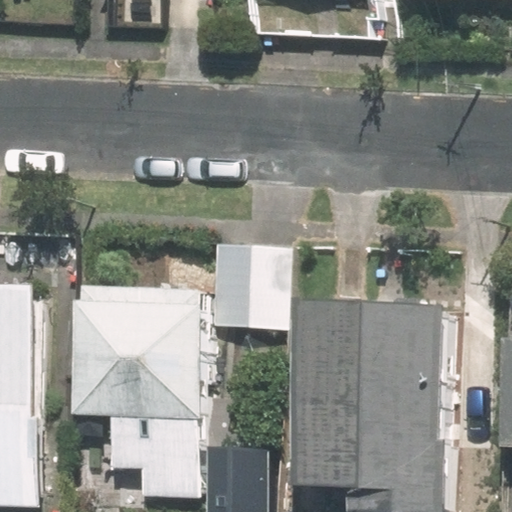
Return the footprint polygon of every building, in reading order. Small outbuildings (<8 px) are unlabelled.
[(295,250),(218,246),(214,331),(291,336),(295,250)] [(89,308),(85,418),(123,419),(122,470),(149,471),(148,498),(208,500),(215,293),(94,289),(94,308),(89,308)] [(0,290),(0,509),(54,511),(64,295),(0,290)] [(312,307),(304,491),(363,494),(362,511),(458,511),(460,439),(452,439),(458,314),(312,307)] [(279,511),(280,454),(224,453),(223,511),(279,511)]
